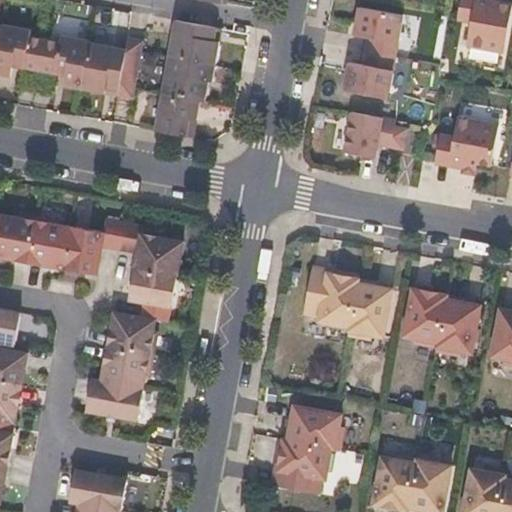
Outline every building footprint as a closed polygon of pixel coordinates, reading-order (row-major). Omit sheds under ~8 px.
[(504,52),(511,9),(511,4),(491,0),(460,0),(457,20),(470,22),(466,46),(504,52)] [(396,57),(402,15),(360,7),(355,36),(372,39),(370,52),(396,57)] [(216,66),(221,43),(216,41),(218,28),(177,20),(169,57),(213,65),(216,66)] [(39,72),(46,40),(31,36),(32,31),(3,25),(1,32),(0,38),(0,74),(11,77),(13,67),(39,72)] [(82,90),(91,43),(91,41),(61,35),(60,43),(46,40),(39,72),(65,77),(64,87),(82,90)] [(139,70),(144,41),(129,38),(126,49),(127,50),(124,67),(139,70)] [(119,92),(124,67),(127,50),(126,49),(91,43),(82,90),(105,94),(106,90),(119,92)] [(388,99),(396,57),(370,52),(367,66),(350,63),(345,92),(388,99)] [(205,103),(213,65),(169,57),(163,94),(201,101),(205,103)] [(133,99),(139,70),(124,67),(119,92),(118,96),(133,99)] [(197,121),(201,101),(163,94),(156,131),(188,137),(191,120),(197,121)] [(392,147),(394,129),(396,121),(351,112),(344,152),(376,158),(377,144),(392,147)] [(491,166),(498,125),(456,118),(453,137),(439,134),(435,161),(476,168),(476,164),(491,166)] [(403,148),(406,132),(394,129),(392,147),(403,148)] [(185,242),(143,234),(144,226),(107,219),(104,233),(71,226),(71,228),(61,226),(62,221),(15,212),(14,217),(0,214),(0,257),(97,275),(103,247),(138,254),(129,300),(145,303),(142,318),(115,312),(108,346),(109,348),(102,382),(93,380),(87,412),(138,421),(145,389),(144,389),(145,379),(150,379),(159,333),(154,332),(156,321),(169,322),(185,242)] [(350,327),(358,284),(358,280),(327,274),(327,276),(312,273),(304,314),(320,317),(320,322),(350,327)] [(385,337),(392,290),(358,284),(350,327),(348,336),(371,341),(371,336),(385,337)] [(437,347),(447,300),(447,296),(412,289),(404,336),(416,338),(415,343),(437,347)] [(473,353),(481,305),(447,300),(437,347),(436,352),(459,356),(460,351),(473,353)] [(0,502),(1,503),(19,409),(29,354),(15,351),(22,314),(0,309),(0,502)] [(511,310),(501,309),(491,356),(504,359),(503,364),(511,365),(511,310)] [(340,426),(341,414),(294,405),(288,440),(331,449),(340,450),(344,426),(340,426)] [(325,480),(331,449),(288,440),(284,440),(278,471),(281,471),(278,487),(319,494),(321,479),(325,480)] [(409,507),(417,458),(394,453),(394,459),(382,457),(373,505),(408,510),(409,507)] [(436,511),(442,511),(451,465),(439,463),(440,458),(417,454),(417,458),(409,507),(436,511)] [(499,511),(506,475),(507,470),(484,466),(483,471),(471,469),(463,511),(499,511)] [(121,511),(128,480),(77,470),(70,502),(80,504),(78,511),(121,511)] [(511,511),(511,475),(506,475),(499,511),(511,511)]
